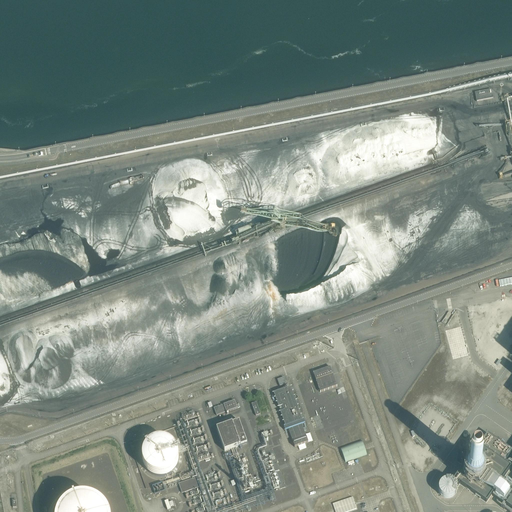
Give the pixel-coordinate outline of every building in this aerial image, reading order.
[(476,102),(493,99),(491,90),(475,93),(476,102)] [(511,277),(496,281),(497,288),(511,284),(511,277)] [(511,298),(503,300),(506,312),(511,310),(511,298)] [(494,356),(487,330),(484,331),(482,325),(474,327),(482,360),(494,356)] [(466,355),(462,337),(450,340),(454,358),(466,355)] [(473,376),(477,372),(463,361),(459,365),(473,376)] [(313,373),(320,392),(336,386),(329,367),(313,373)] [(285,384),(283,378),(277,380),(279,386),(285,384)] [(285,431),(288,430),(294,447),(309,443),(305,432),(307,431),(305,428),(303,428),(302,425),(305,424),(304,420),(302,421),(290,388),(273,394),(278,408),(279,407),(280,408),(279,409),(280,410),(281,410),(281,412),(280,412),(285,427),(284,428),(285,431)] [(216,414),(217,416),(237,409),(240,408),(239,404),(236,405),(235,401),(231,402),(214,409),(216,414)] [(261,415),(256,403),(251,405),(256,417),(261,415)] [(412,415),(419,420),(428,408),(422,403),(412,415)] [(238,421),(216,429),(224,452),(247,444),(238,421)] [(504,464),(511,452),(511,451),(487,434),(479,446),(473,442),(461,458),(466,462),(451,483),(452,484),(453,484),(453,485),(454,485),(454,486),(455,487),(456,488),(456,489),(459,484),(486,503),(492,495),(499,484),(511,469),(504,464)] [(177,459),(177,456),(177,453),(176,450),(175,448),(173,445),(171,443),(168,441),(165,440),(162,439),(159,439),(156,439),(153,440),(150,441),(148,443),(145,445),(144,447),(142,450),(141,453),(141,456),(141,459),(142,462),(143,465),(144,468),(146,470),(149,472),(152,474),(155,475),(158,475),(161,475),(164,475),(167,474),(169,472),(172,470),(174,468),(175,465),(177,462),(177,459)] [(367,455),(362,441),(341,448),(345,463),(367,455)] [(333,482),(344,478),(342,473),(331,476),(333,482)] [(182,494),(198,488),(195,479),(192,480),(192,479),(178,484),(182,494)] [(107,511),(106,509),(104,507),(103,505),(101,503),(99,502),(96,500),(94,499),(91,498),(89,497),(86,497),(83,496),(80,496),(78,497),(75,497),(72,498),(70,499),(68,501),(65,502),(63,504),(61,506),(59,508),(58,510),(56,511),(107,511)] [(353,498),(333,505),(335,511),(348,511),(357,509),(353,498)]
